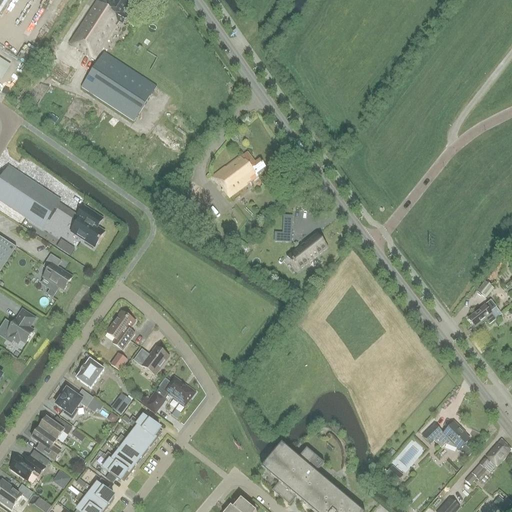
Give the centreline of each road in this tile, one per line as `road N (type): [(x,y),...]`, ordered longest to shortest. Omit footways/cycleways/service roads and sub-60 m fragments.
road 1 (residential): [(0,454),(119,288),(179,341),(207,379),(211,406)]
road 2 (secondary): [(369,245),(195,0)]
road 3 (secondary): [(511,431),(369,245)]
road 4 (unclassified): [(511,112),(452,150),(369,245)]
road 5 (residential): [(211,406),(127,511)]
